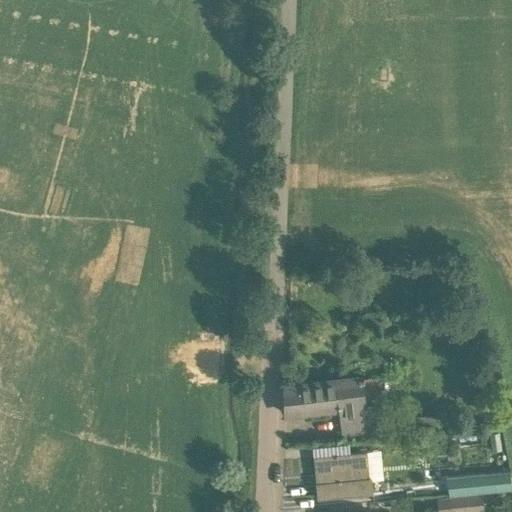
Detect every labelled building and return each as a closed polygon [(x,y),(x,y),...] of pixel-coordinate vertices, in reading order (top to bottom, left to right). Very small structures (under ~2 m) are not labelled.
[(394,335),(398,341),(405,336),(401,330),(394,335)] [(381,430),(375,378),(284,387),(285,414),(339,409),(341,430),(342,434),(381,430)] [(409,437),(440,435),(439,415),(408,417),(409,437)] [(350,452),(350,453),(321,456),(323,477),(317,478),(318,482),(316,482),(317,499),(358,496),(357,495),(372,493),(370,476),(368,476),(366,451),(350,452)] [(447,476),(449,496),(481,492),(511,488),(509,470),(447,476)] [(476,511),(483,511),(481,492),(449,496),(436,498),(437,511),(476,511)]
